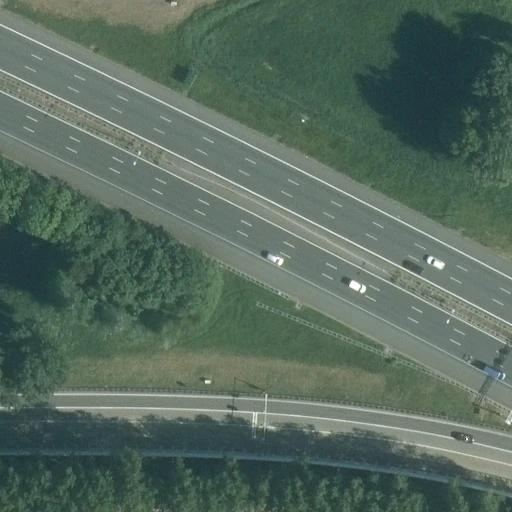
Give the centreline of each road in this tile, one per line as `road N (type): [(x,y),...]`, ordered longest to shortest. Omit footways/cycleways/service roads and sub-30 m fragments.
road 1 (motorway): [(511,304),(0,48)]
road 2 (motorway): [(0,116),(511,372)]
road 3 (motorway): [(0,408),(333,420),(511,457)]
